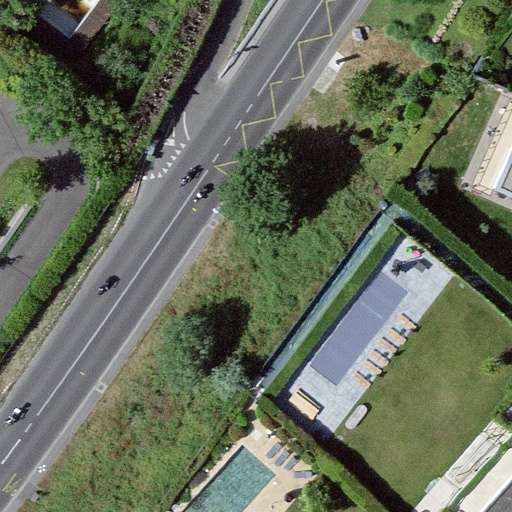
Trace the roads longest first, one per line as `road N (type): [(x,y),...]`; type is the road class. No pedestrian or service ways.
road 1 (secondary): [(191,190),(0,461)]
road 2 (secondary): [(322,0),(191,190)]
road 3 (unclassified): [(191,190),(201,77),(236,0)]
